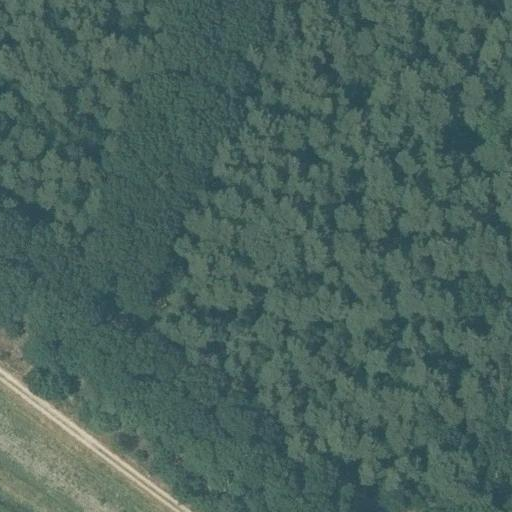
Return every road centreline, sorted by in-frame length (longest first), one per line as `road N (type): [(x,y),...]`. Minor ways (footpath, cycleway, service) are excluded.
road 1 (track): [(0,249),(389,511)]
road 2 (track): [(114,329),(232,0)]
road 3 (track): [(183,511),(0,376)]
